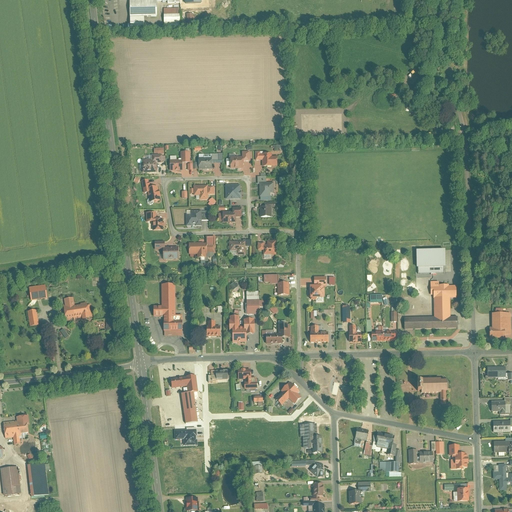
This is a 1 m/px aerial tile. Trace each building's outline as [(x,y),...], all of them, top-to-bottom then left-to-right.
[(156,1),(129,2),(129,18),(156,18),(156,1)] [(179,9),(163,9),(163,30),(180,30),(179,9)] [(408,67),(405,71),(413,77),(416,74),(408,67)] [(180,161),(169,161),(169,173),(182,172),(182,164),(189,164),(189,153),(180,153),(180,161)] [(242,158),(229,158),(230,170),(243,170),(243,163),(250,163),(249,153),(241,153),(242,158)] [(271,158),(271,155),(262,155),(262,156),(259,156),(259,153),(254,153),(254,162),(262,161),(262,168),(277,168),(277,158),(271,158)] [(222,155),(198,155),(198,171),(211,171),(211,165),(222,165),(222,155)] [(142,174),(157,174),(157,164),(161,164),(161,156),(151,156),(151,160),(141,161),(142,174)] [(160,202),(157,187),(149,189),(148,181),(141,182),(144,195),(147,194),(149,204),(160,202)] [(274,194),(274,183),(259,184),(259,198),(270,198),(270,194),(274,194)] [(208,186),(192,187),(193,197),(199,197),(199,201),(208,201),(207,196),(214,196),(213,188),(208,188),(208,186)] [(240,186),(225,186),(225,201),(240,201),(240,186)] [(211,208),(216,203),(212,198),(208,202),(209,203),(207,205),(211,208)] [(259,218),(271,218),(271,207),(259,208),(259,218)] [(232,213),(222,213),(222,225),(235,224),(235,219),(241,219),(241,208),(232,209),(232,213)] [(201,228),(201,212),(189,212),(189,216),(185,216),(185,228),(192,228),(192,227),(194,227),(194,228),(201,228)] [(162,232),(162,220),(156,220),(156,213),(146,213),(146,223),(152,223),(152,232),(162,232)] [(216,254),(216,246),(217,246),(217,237),(208,237),(208,243),(190,243),(191,255),(199,254),(199,259),(208,259),(208,254),(214,254),(216,254)] [(266,245),(266,243),(259,243),(259,251),(265,250),(265,256),(269,256),(279,255),(279,241),(268,241),(268,245),(266,245)] [(178,261),(178,248),(164,248),(164,242),(154,243),(154,251),(162,251),(162,262),(178,261)] [(231,252),(238,252),(238,255),(247,255),(247,242),(246,242),(238,242),(231,242),(231,252)] [(419,251),(420,268),(420,274),(446,273),(446,268),(448,268),(448,250),(419,251)] [(325,300),(325,298),(325,286),(328,286),(328,277),(316,277),(316,285),(310,285),(310,294),(312,294),(312,300),(325,300)] [(291,283),(279,283),(279,296),(291,296),(291,283)] [(45,285),(30,287),(32,300),(47,298),(45,285)] [(164,315),(173,315),(175,315),(174,285),(162,286),(163,308),(153,308),(153,313),(156,312),(156,316),(164,315)] [(435,288),(435,317),(406,318),(406,330),(460,329),(459,317),(452,317),(452,298),(458,298),(458,286),(450,286),(450,285),(441,285),(441,288),(435,288)] [(261,301),(260,292),(247,292),(247,301),(261,301)] [(73,299),(64,301),(65,307),(63,307),(66,322),(81,320),(81,322),(89,320),(89,319),(93,319),(91,306),(86,307),(86,304),(80,305),(80,306),(74,307),(73,299)] [(247,301),(248,315),(261,315),(261,301),(247,301)] [(352,306),(344,307),(345,324),(352,324),(352,306)] [(35,311),(29,311),(31,330),(37,330),(35,311)] [(493,330),(489,330),(489,339),(505,338),(505,332),(511,332),(511,313),(492,314),(493,330)] [(164,322),(163,322),(163,331),(171,331),(171,330),(182,330),(182,321),(173,321),(173,315),(164,315),(164,322)] [(240,329),(240,316),(231,316),(231,331),(234,331),(234,343),(249,343),(248,336),(256,336),(256,319),(246,319),(246,329),(240,329)] [(209,322),(209,327),(209,333),(209,337),(221,337),(221,327),(217,327),(217,321),(209,322)] [(284,344),(284,339),(292,339),(292,325),(279,325),(279,334),(267,334),(267,344),(284,344)] [(351,327),(351,334),(350,334),(350,342),(364,342),(364,333),(360,334),(359,326),(351,327)] [(312,327),(313,333),(312,333),(312,343),(330,343),(330,333),(324,333),(323,327),(312,327)] [(379,327),(379,332),(372,333),(372,342),(397,341),(397,332),(385,332),(385,327),(379,327)] [(506,368),(487,368),(487,379),(506,379),(506,368)] [(229,371),(216,372),(217,382),(230,381),(229,371)] [(259,382),(253,383),(253,371),(239,371),(239,380),(246,380),(247,390),(259,390),(259,382)] [(197,374),(171,377),(172,389),(188,387),(189,394),(199,392),(197,374)] [(215,375),(208,376),(208,379),(208,384),(216,383),(215,375)] [(441,380),(421,380),(421,383),(418,383),(418,393),(422,393),(422,395),(440,395),(441,405),(446,405),(446,393),(448,393),(448,382),(441,382),(441,380)] [(291,383),(275,400),(283,407),(290,400),(296,405),(304,398),(300,394),(301,392),(291,383)] [(202,412),(199,392),(189,394),(183,394),(187,424),(200,423),(198,412),(202,412)] [(505,403),(491,403),(492,413),(499,413),(500,417),(505,417),(505,403)] [(19,423),(5,425),(7,440),(16,438),(17,446),(22,445),(20,436),(29,435),(27,426),(31,425),(30,418),(19,419),(19,423)] [(510,422),(493,422),(493,434),(511,434),(510,422)] [(315,424),(303,425),(304,450),(313,450),(313,454),(324,454),(324,437),(316,438),(315,424)] [(368,432),(356,430),(354,440),(367,442),(368,432)] [(186,431),(175,431),(175,440),(184,440),(184,446),(197,446),(196,431),(186,431)] [(394,437),(377,434),(375,443),(392,447),(394,437)] [(444,455),(443,442),(436,443),(436,455),(444,455)] [(509,442),(494,443),(494,454),(509,454),(509,457),(511,456),(511,444),(509,445),(509,442)] [(420,464),(419,451),(410,451),(410,465),(420,464)] [(434,453),(421,453),(422,464),(435,463),(434,453)] [(457,455),(457,468),(468,468),(467,455),(457,455)] [(393,463),(381,462),(381,472),(393,473),(393,463)] [(29,464),(32,496),(50,494),(47,463),(29,464)] [(316,466),(311,471),(319,479),(325,478),(325,465),(320,465),(318,463),(316,466)] [(19,466),(1,468),(4,495),(22,493),(19,466)] [(506,466),(498,466),(499,473),(493,474),(493,481),(499,481),(499,493),(507,492),(507,487),(511,487),(511,475),(508,475),(508,479),(506,479),(506,466)] [(359,483),(359,491),(373,491),(372,483),(359,483)] [(326,484),(314,484),(315,500),(326,499),(326,484)] [(470,502),(470,489),(458,489),(459,502),(470,502)] [(350,493),(350,505),(363,504),(363,492),(350,493)] [(199,511),(200,499),(187,499),(187,511),(199,511)]
